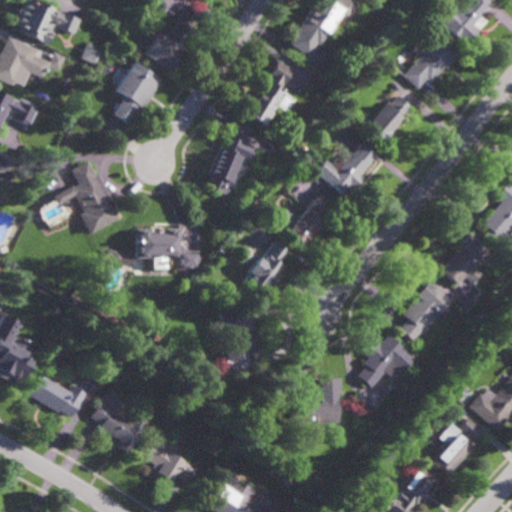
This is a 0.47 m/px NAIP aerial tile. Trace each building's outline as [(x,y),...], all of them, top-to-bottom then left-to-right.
[(31,0),(73,21),(66,36),(52,29),(48,36),(47,36),(42,45),(14,31),(15,28),(10,25),(15,16),(12,15),(15,8),(18,9),(22,1),(26,2),(26,1),(27,2),(28,0),(31,0)] [(350,0),(358,4),(345,26),(334,19),(318,46),(314,44),(307,57),(287,45),(296,32),(295,31),(314,2),(311,0),(350,0)] [(486,0),(482,6),(485,8),(478,16),(483,21),(476,30),(477,31),(464,46),(434,20),(439,15),(439,13),(441,10),(442,10),(447,5),(449,7),(454,0),(486,0)] [(180,47),(181,48),(166,70),(141,52),(149,40),(157,46),(184,7),(198,16),(189,29),(192,31),(180,47)] [(444,69),(440,66),(427,81),(423,78),(414,88),(401,76),(417,57),(409,50),(428,28),(458,54),(444,69)] [(44,60),(49,50),(61,55),(54,68),(43,63),(37,76),(23,69),(15,86),(0,79),(0,44),(4,36),(33,50),(31,54),(44,60)] [(91,63),(76,56),(82,43),(97,50),(91,63)] [(281,85),(283,86),(281,88),(295,97),(285,112),(273,105),(261,124),(250,117),(249,118),(246,115),(246,114),(242,111),(257,87),(258,88),(265,78),(267,75),(266,74),(276,58),(292,68),(281,85)] [(140,107),(135,103),(124,121),(110,112),(122,94),(113,88),(131,60),(159,78),(140,107)] [(0,92),(30,106),(22,123),(7,116),(8,114),(2,111),(0,115),(0,92)] [(407,106),(399,116),(398,116),(386,129),(387,130),(378,141),(374,138),(375,137),(356,120),(363,112),(368,117),(381,101),(383,102),(385,99),(388,101),(394,94),(407,106)] [(0,137),(0,143),(12,147),(18,124),(5,120),(0,137)] [(240,172),(233,168),(227,181),(223,179),(218,191),(205,186),(210,174),(206,172),(217,145),(222,147),(228,134),(239,139),(239,140),(251,145),(240,172)] [(373,155),(358,173),(361,176),(349,189),(345,186),(340,192),(314,170),(324,157),(330,162),(336,155),(341,159),(348,151),(350,153),(358,143),(373,155)] [(92,173),(94,172),(113,205),(111,206),(116,216),(88,232),(77,213),(81,211),(71,194),(54,203),(50,195),(69,185),(70,186),(76,183),(68,168),(84,159),(92,173)] [(511,227),(509,224),(504,231),(509,235),(499,247),(481,231),(484,227),(479,223),(499,200),(492,195),(504,181),(511,187),(511,227)] [(319,218),(323,221),(302,246),(284,231),(286,229),(273,218),(284,206),(296,217),(315,195),(329,206),(319,218)] [(243,233),(238,229),(243,222),(248,226),(243,233)] [(162,231),(165,231),(165,228),(177,228),(177,238),(180,238),(180,250),(196,250),(194,267),(175,268),(175,256),(133,257),(133,244),(133,239),(134,239),(134,228),(147,228),(147,231),(150,231),(150,228),(162,228),(162,231)] [(469,281),(462,275),(454,284),(437,269),(454,250),(451,249),(466,232),(485,249),(470,266),(477,273),(469,281)] [(277,262),(282,266),(275,275),(277,277),(271,286),(268,283),(260,293),(242,278),(247,272),(244,270),(257,254),(259,256),(272,239),(286,250),(277,262)] [(130,267),(103,258),(106,248),(133,257),(130,267)] [(434,314),(433,312),(408,340),(395,329),(404,318),(399,314),(414,296),(412,294),(424,280),(447,300),(434,314)] [(243,333),(257,328),(263,346),(249,351),(250,353),(226,361),(218,337),(213,339),(210,331),(216,329),(213,320),(236,312),(243,333)] [(411,357),(397,373),(392,369),(386,376),(381,371),(366,387),(353,375),(362,365),(359,363),(364,357),(361,354),(372,342),(375,344),(384,334),(411,357)] [(0,347),(10,353),(11,352),(30,363),(13,393),(0,385),(0,383),(1,381),(0,380),(0,347)] [(511,408),(506,415),(507,417),(495,431),(467,406),(479,393),(481,394),(486,388),(493,394),(511,372),(511,408)] [(64,391),(68,384),(82,393),(67,417),(56,410),(54,413),(23,393),(35,374),(64,391)] [(335,423),(320,423),(320,428),(306,429),(305,423),(290,424),(289,399),(308,398),(308,403),(318,403),(317,378),(337,377),(338,393),(334,393),(335,423)] [(128,423),(134,414),(146,421),(127,454),(114,447),(118,440),(95,427),(98,423),(87,417),(103,389),(116,397),(108,411),(128,423)] [(479,429),(469,441),(468,439),(465,442),(471,447),(447,474),(432,460),(440,452),(437,449),(443,442),(438,437),(452,422),(457,427),(466,417),(479,429)] [(186,483),(173,475),(169,481),(155,472),(156,470),(151,467),(152,465),(140,457),(156,432),(169,441),(164,449),(195,469),(186,483)] [(416,504),(414,502),(409,509),(413,511),(386,511),(371,500),(381,486),(391,494),(397,486),(400,488),(418,464),(436,478),(416,504)] [(241,495),(239,498),(247,503),(255,490),(267,498),(265,501),(273,506),(269,511),(260,511),(259,511),(258,511),(214,511),(202,504),(218,480),(241,495)] [(348,495),(343,490),(347,486),(352,491),(348,495)] [(358,497),(353,493),(356,489),(362,493),(358,497)]
